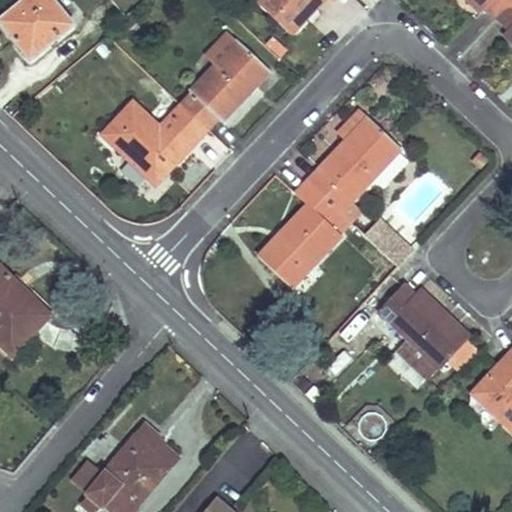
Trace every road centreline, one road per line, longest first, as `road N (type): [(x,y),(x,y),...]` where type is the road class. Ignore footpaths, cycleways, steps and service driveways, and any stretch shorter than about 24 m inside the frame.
road 1 (residential): [(511,144),(407,40),(372,39),(140,282)]
road 2 (tertiary): [(170,311),(386,511)]
road 3 (residential): [(0,509),(170,311)]
road 4 (tertiary): [(0,147),(140,282)]
road 5 (residential): [(511,179),(448,256),(497,304),(511,287)]
